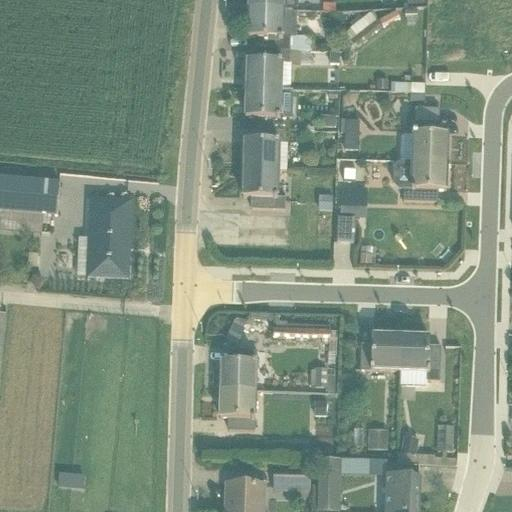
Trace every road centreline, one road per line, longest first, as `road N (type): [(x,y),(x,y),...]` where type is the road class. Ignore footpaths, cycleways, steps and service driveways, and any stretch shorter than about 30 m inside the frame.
road 1 (residential): [(182,300),(485,304)]
road 2 (residential): [(182,300),(207,0)]
road 3 (residential): [(175,511),(182,300)]
road 4 (residential): [(469,511),(479,468),(485,304)]
road 5 (residential): [(485,304),(491,123),(500,101)]
